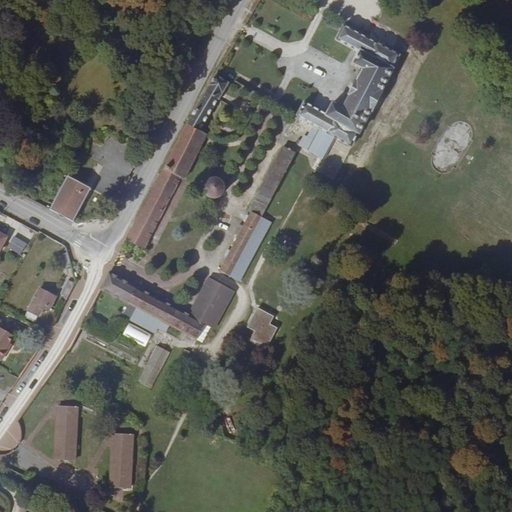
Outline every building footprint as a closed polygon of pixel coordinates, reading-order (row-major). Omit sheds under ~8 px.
[(392,68),(398,54),(342,26),(335,40),(357,52),(351,63),(361,68),(355,82),(354,81),(347,95),(348,96),(342,108),(332,103),(326,114),(303,101),(296,115),(313,125),(307,136),(304,135),(298,145),(323,159),(334,138),(351,147),(358,133),(359,134),(370,111),(371,112),(382,92),(380,91),(392,69),(392,68)] [(228,83),(215,75),(187,123),(126,239),(144,249),(180,178),(183,179),(206,134),(199,130),(228,83)] [(261,217),(296,153),(283,146),(249,211),(251,212),(249,215),(247,214),(244,220),(246,221),(231,250),(228,249),(225,255),(227,257),(220,270),(240,281),(271,222),(261,217)] [(64,217),(73,222),(87,194),(81,193),(81,191),(84,185),(67,176),(49,209),(58,214),(60,213),(61,212),(64,213),(64,217)] [(220,179),(217,177),(212,177),(208,179),(207,180),(204,183),(204,187),(204,191),(206,195),(208,197),(213,199),(218,198),(220,197),(222,195),(224,191),(225,188),(224,184),(222,181),(220,179)] [(81,193),(87,194),(90,188),(84,185),(81,191),(81,193)] [(11,236),(7,249),(22,253),(26,240),(11,236)] [(285,237),(283,237),(279,243),(280,246),(284,248),(287,248),(290,242),(289,239),(285,237)] [(71,265),(67,253),(62,254),(66,267),(71,265)] [(109,272),(100,289),(128,304),(121,316),(153,333),(156,328),(164,332),(168,325),(182,333),(196,340),(204,325),(188,316),(109,272)] [(208,278),(188,316),(204,325),(213,330),(233,292),(208,278)] [(61,294),(67,298),(75,283),(69,280),(61,294)] [(38,316),(42,309),(44,305),(49,308),(55,297),(39,289),(28,311),(38,316)] [(270,324),(273,316),(257,307),(247,327),(254,331),(250,339),(266,348),(277,328),(270,324)] [(123,335),(146,345),(151,334),(127,324),(123,335)] [(0,359),(1,360),(7,350),(5,349),(9,342),(13,336),(0,327),(0,359)] [(196,340),(182,333),(179,338),(187,343),(188,342),(193,344),(196,340)] [(150,389),(169,352),(156,345),(137,382),(150,389)] [(74,460),(77,407),(57,406),(55,459),(74,460)] [(129,487),(132,435),(113,434),(110,487),(129,487)]
